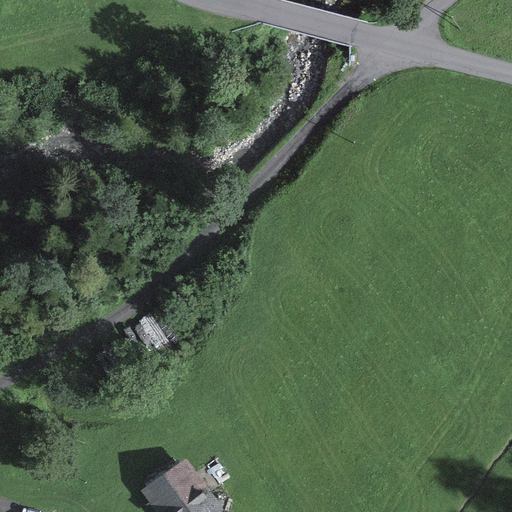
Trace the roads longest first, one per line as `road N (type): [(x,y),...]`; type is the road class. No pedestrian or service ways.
road 1 (residential): [(396,40),(138,302),(0,385)]
road 2 (tertiary): [(228,0),(396,40)]
road 3 (tertiary): [(396,40),(511,73)]
